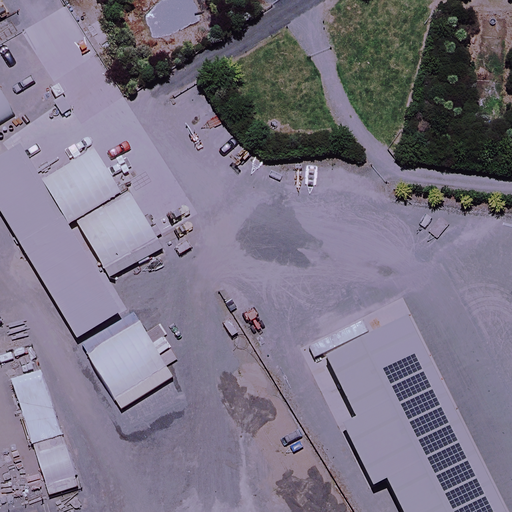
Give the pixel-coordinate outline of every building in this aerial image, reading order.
[(0,124),(14,116),(0,92),(0,124)] [(23,147),(20,149),(10,133),(0,138),(0,153),(3,159),(0,160),(0,210),(21,245),(65,218),(23,147)] [(126,184),(71,215),(109,281),(163,250),(126,184)] [(93,270),(80,246),(50,263),(64,287),(93,270)] [(505,511),(408,316),(326,356),(357,419),(343,426),(374,488),(391,480),(406,511),(505,511)]
